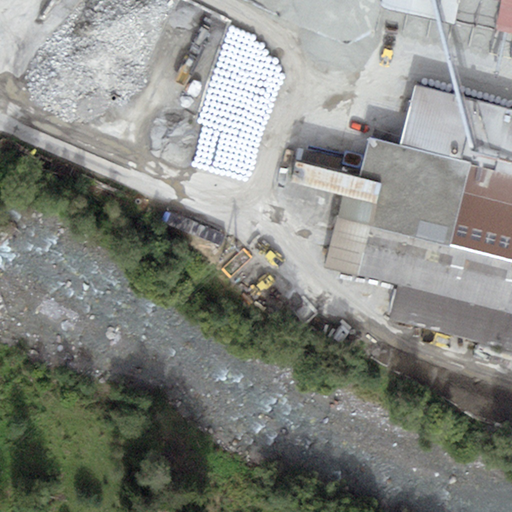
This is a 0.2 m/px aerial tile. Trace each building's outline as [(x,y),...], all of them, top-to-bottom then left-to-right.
[(15,0),(47,17),(56,0),(15,0)] [(511,0),(501,0),(495,28),(511,31),(511,0)] [(511,109),(415,85),(400,141),(511,169),(511,109)] [(511,169),(400,141),(368,134),(358,175),(295,159),(289,182),(344,196),(327,265),(400,283),(390,323),(511,353),(511,169)] [(183,215),(176,229),(218,248),(224,234),(183,215)]
